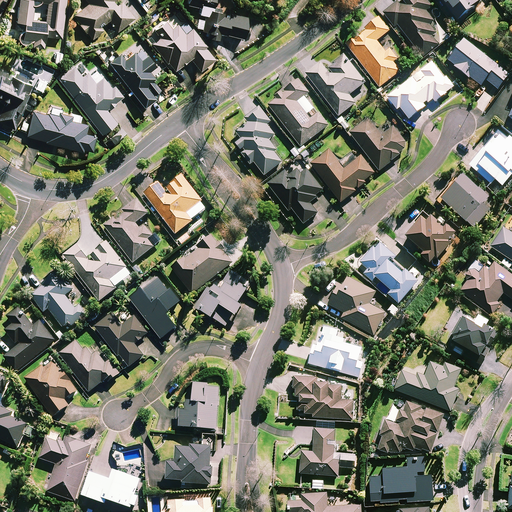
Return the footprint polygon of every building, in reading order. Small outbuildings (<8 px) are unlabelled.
[(21,45),(22,46),(44,49),(45,37),(61,39),(66,0),(19,0),(16,24),(24,25),(23,33),(22,33),(22,34),(21,35),(20,35),(19,36),(19,37),(19,38),(19,40),(19,41),(19,42),(19,43),(20,44),(20,45),(21,45)] [(84,0),(88,4),(73,17),(92,41),(103,32),(100,28),(108,21),(118,33),(134,20),(117,0),(84,0)] [(189,0),(188,6),(200,9),(199,16),(205,17),(202,32),(207,33),(206,39),(218,41),(219,35),(243,40),(248,19),(220,13),(221,10),(213,8),(214,0),(189,0)] [(432,8),(425,0),(401,0),(384,14),(395,29),(398,27),(422,58),(438,46),(432,37),(436,34),(430,26),(434,22),(427,13),(432,8)] [(440,0),(458,22),(483,2),(481,0),(440,0)] [(365,30),(366,32),(356,40),(354,38),(346,45),(380,89),(400,73),(393,64),(398,61),(390,51),(386,55),(377,43),(390,33),(379,19),(365,30)] [(171,30),(165,23),(154,32),(160,39),(152,45),(175,72),(190,60),(200,72),(214,61),(205,49),(207,47),(192,30),(185,35),(177,25),(171,30)] [(509,76),(464,42),(447,64),(469,80),(470,79),(482,88),(486,82),(498,91),(509,76)] [(149,72),(155,67),(147,57),(140,62),(134,54),(125,61),(121,55),(109,64),(143,109),(155,100),(152,97),(159,91),(152,82),(155,80),(149,72)] [(366,85),(343,56),(328,67),(332,73),(329,76),(320,64),(306,75),(339,118),(356,105),(350,97),(366,85)] [(410,121),(426,108),(424,106),(427,103),(428,105),(434,101),(435,103),(436,104),(454,89),(447,79),(445,81),(432,65),(388,100),(397,112),(400,109),(410,121)] [(82,77),(74,68),(58,81),(102,136),(116,124),(106,112),(122,98),(113,86),(111,88),(102,78),(95,84),(86,74),(82,77)] [(27,79),(15,73),(13,77),(2,72),(0,76),(0,99),(5,102),(0,112),(0,123),(14,130),(20,117),(17,116),(31,86),(25,83),(27,79)] [(309,95),(298,82),(268,106),(301,148),(328,127),(318,115),(311,121),(298,104),(309,95)] [(265,177),(282,164),(274,153),(277,151),(270,141),(275,137),(267,126),(271,124),(259,108),(245,119),(250,125),(237,135),(242,141),(235,146),(250,167),(254,164),(265,177)] [(58,118),(33,111),(27,137),(45,142),(45,143),(83,153),(83,150),(92,153),(95,138),(85,135),(87,126),(70,122),(71,117),(59,114),(58,118)] [(405,149),(405,144),(394,129),(382,138),(368,120),(350,134),(379,172),(400,157),(398,155),(405,149)] [(503,138),(499,134),(470,168),(490,185),(494,180),(502,187),(511,175),(511,142),(505,136),(503,138)] [(358,189),(359,191),(366,185),(364,183),(375,175),(362,158),(344,171),(330,151),(311,165),(341,204),(356,193),(355,191),(358,189)] [(318,215),(311,206),(318,200),(316,197),(323,192),(307,171),(301,175),(298,171),(290,178),(285,172),(268,186),(289,213),(292,210),(304,226),(318,215)] [(159,183),(144,195),(176,237),(194,224),(192,222),(207,210),(202,204),(203,203),(183,177),(165,191),(159,183)] [(489,199),(463,177),(442,202),(474,230),(489,212),(483,206),(489,199)] [(148,215),(137,200),(124,211),(126,213),(121,216),(120,215),(104,227),(134,265),(160,244),(144,224),(138,229),(136,225),(148,215)] [(421,258),(429,264),(434,258),(437,260),(451,244),(449,242),(456,234),(447,226),(444,229),(427,215),(416,227),(406,239),(424,254),(421,258)] [(511,232),(506,228),(493,247),(511,260),(511,232)] [(224,252),(225,251),(217,242),(216,243),(212,237),(197,249),(198,250),(173,270),(192,296),(233,264),(224,252)] [(127,269),(107,243),(98,250),(100,253),(89,262),(77,246),(64,256),(100,303),(117,290),(111,282),(127,269)] [(399,305),(418,282),(394,262),(397,258),(379,243),(360,265),(367,271),(364,275),(374,283),(377,280),(391,293),(389,296),(399,305)] [(490,271),(478,262),(466,278),(468,280),(460,290),(494,315),(501,305),(498,302),(505,293),(511,298),(511,308),(511,309),(511,308),(511,274),(496,263),(490,271)] [(73,292),(58,272),(33,292),(29,295),(44,314),(49,310),(63,329),(69,324),(72,328),(87,316),(80,306),(76,310),(66,297),(73,292)] [(243,279),(233,272),(220,291),(215,287),(212,292),(209,290),(195,309),(212,322),(214,320),(225,328),(233,317),(236,318),(242,309),(237,305),(247,291),(238,285),(243,279)] [(161,341),(176,329),(168,318),(171,316),(168,313),(180,304),(171,291),(168,293),(159,279),(131,300),(161,341)] [(343,288),(337,285),(333,293),(323,288),(319,296),(324,298),(319,307),(337,317),(340,312),(344,315),(341,319),(374,337),(386,314),(370,305),(376,294),(348,279),(343,288)] [(17,373),(55,341),(39,323),(35,327),(19,308),(6,318),(12,325),(4,332),(18,347),(4,359),(17,373)] [(123,326),(113,314),(95,329),(118,358),(120,356),(129,369),(144,357),(135,346),(148,335),(134,317),(123,326)] [(474,327),(461,320),(449,341),(456,346),(453,352),(481,367),(488,355),(498,335),(486,328),(489,323),(479,318),(474,327)] [(338,333),(320,328),(317,341),(314,340),(308,365),(359,378),(363,364),(358,363),(362,350),(343,345),(344,342),(337,340),(338,333)] [(83,351),(77,342),(60,355),(89,394),(107,380),(110,383),(121,375),(101,350),(92,357),(86,349),(83,351)] [(78,392),(55,361),(44,369),(42,367),(25,380),(54,419),(69,407),(65,402),(78,392)] [(442,367),(431,363),(425,378),(417,375),(416,378),(402,372),(395,392),(451,414),(459,391),(454,390),(461,371),(443,364),(442,367)] [(14,414),(0,407),(0,397),(1,396),(3,396),(10,381),(0,376),(0,440),(18,448),(28,426),(12,418),(14,414)] [(306,412),(305,416),(315,416),(315,419),(353,422),(354,403),(341,402),(342,387),(317,386),(317,381),(295,379),(293,399),(299,399),(298,412),(306,412)] [(179,410),(177,428),(180,428),(180,429),(217,432),(220,389),(207,389),(207,386),(195,386),(194,404),(188,404),(187,411),(179,410)] [(404,413),(390,408),(380,439),(383,440),(379,452),(387,455),(388,452),(401,457),(403,449),(414,453),(415,449),(431,455),(445,416),(408,403),(404,413)] [(356,456),(338,454),(338,446),(335,446),(336,433),(316,432),(314,454),(302,453),(300,475),(339,478),(339,469),(355,470),(356,456)] [(60,437),(50,433),(41,460),(57,466),(48,493),(75,502),(89,463),(87,462),(92,447),(66,438),(64,445),(58,443),(60,437)] [(211,479),(213,479),(213,468),(211,468),(212,448),(191,448),(177,448),(177,465),(168,465),(168,483),(182,483),(182,485),(211,485),(211,479)] [(371,479),(372,505),(400,503),(400,501),(407,501),(408,504),(434,503),(432,478),(426,479),(425,459),(408,460),(408,470),(383,471),(384,478),(371,479)] [(108,502),(130,510),(132,506),(135,507),(138,498),(135,497),(140,481),(115,472),(112,482),(90,474),(82,498),(106,506),(108,502)] [(323,481),(313,481),(313,490),(323,491),(323,481)] [(362,511),(362,506),(328,508),(328,495),(302,496),(302,502),(289,503),(289,511),(362,511)] [(213,511),(213,508),(212,509),(211,500),(172,504),(172,511),(213,511)]
